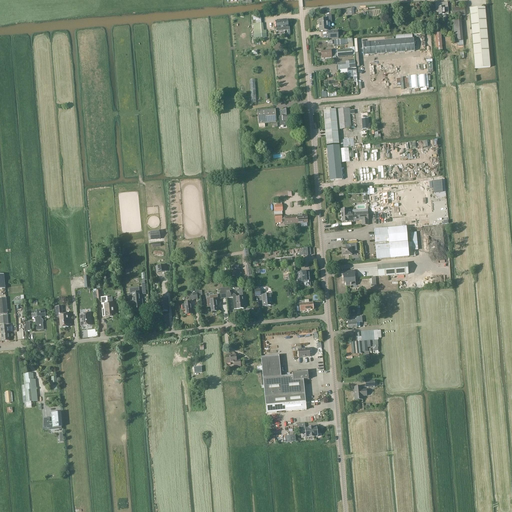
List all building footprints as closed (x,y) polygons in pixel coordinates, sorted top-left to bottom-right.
[(449,14),(448,3),(435,4),(436,12),(438,11),(439,15),(449,14)] [(453,16),(465,15),(464,7),(452,8),(453,16)] [(475,69),(490,68),(485,8),(470,9),(475,69)] [(328,30),(328,23),(332,23),(331,16),(326,16),(326,19),(319,20),(320,31),(328,30)] [(288,26),(288,20),(282,20),(282,31),(290,30),(289,26),(288,26)] [(461,21),(453,21),(455,41),(456,41),(459,41),(459,45),(463,45),(463,41),(461,21)] [(254,39),(267,38),(266,30),(263,30),(263,24),(253,24),(254,39)] [(364,55),(368,54),(415,51),(414,38),(363,42),(364,55)] [(351,49),(338,50),(339,56),(352,56),(352,55),(355,55),(354,47),(350,47),(351,49)] [(331,52),(331,50),(322,51),(322,58),(336,57),(335,52),(331,52)] [(357,77),(356,62),(338,64),(338,70),(347,69),(348,77),(357,77)] [(351,128),(349,108),(324,111),(327,145),(339,144),(336,114),(338,114),(339,129),(351,128)] [(275,109),(257,110),(258,124),(259,124),(259,127),(265,126),(265,123),(274,123),(276,123),(275,109)] [(287,115),(286,109),(282,110),(280,111),(280,116),(279,116),(280,124),(284,124),(284,122),(291,121),(292,120),(291,114),(287,115)] [(339,146),(327,147),(331,181),(342,179),(341,162),(339,149),(339,146)] [(441,181),(432,182),(433,194),(442,193),(441,181)] [(275,205),(274,206),(275,220),(282,219),(281,211),(283,210),(282,204),(275,205)] [(347,210),(342,210),(342,222),(350,221),(361,220),(361,225),(368,225),(368,223),(367,212),(347,214),(347,210)] [(285,219),(282,220),(282,223),(285,222),(285,224),(302,223),(307,223),(306,215),(305,215),(302,215),(285,216),(285,219)] [(406,228),(375,230),(377,260),(409,258),(409,257),(413,257),(412,242),(407,242),(406,228)] [(159,232),(150,233),(150,240),(160,239),(159,232)] [(348,249),(341,249),(342,256),(352,255),(351,249),(356,248),(356,244),(347,245),(348,249)] [(293,264),(292,258),(281,259),(281,265),(292,264),(293,273),(294,273),(295,280),(298,280),(298,279),(300,279),(301,283),(310,282),(309,272),(300,273),(300,274),(298,274),(298,273),(297,273),(297,264),(296,263),(293,264)] [(378,277),(398,275),(408,274),(407,263),(378,266),(378,277)] [(234,280),(240,279),(239,269),(241,269),(240,265),(233,266),(234,280)] [(354,274),(356,274),(356,271),(354,272),(354,271),(345,272),(345,275),(343,275),(344,283),(346,283),(347,287),(352,286),(351,285),(355,285),(354,274)] [(230,293),(230,287),(220,288),(221,298),(233,297),(234,302),(234,309),(237,309),(243,308),(242,301),(244,301),(243,296),(237,297),(237,296),(236,296),(236,295),(235,295),(235,294),(234,294),(233,293),(232,293),(231,293),(230,293)] [(139,288),(130,289),(130,294),(132,294),(133,300),(133,301),(132,301),(131,301),(131,304),(133,304),(134,309),(141,308),(140,304),(143,304),(142,295),(139,296),(139,293),(140,293),(139,288)] [(199,291),(190,292),(190,293),(190,300),(197,299),(197,298),(200,298),(200,297),(202,297),(202,291),(199,291)] [(210,298),(206,298),(207,308),(211,307),(211,312),(217,311),(216,300),(218,300),(217,295),(209,296),(210,298)] [(108,297),(101,297),(102,304),(104,304),(104,309),(102,309),(103,316),(105,316),(105,317),(114,316),(113,303),(109,304),(108,297)] [(191,314),(190,302),(184,303),(185,305),(182,305),(182,309),(185,309),(186,314),(191,314)] [(304,303),(299,303),(300,312),(300,311),(305,311),(305,310),(313,309),(313,303),(309,303),(305,304),(304,303)] [(62,315),(61,306),(55,307),(56,317),(59,317),(60,328),(68,327),(68,324),(71,324),(70,319),(67,319),(67,314),(62,315)] [(40,312),(40,311),(34,311),(35,313),(31,313),(31,317),(35,317),(36,330),(43,329),(42,319),(41,317),(45,317),(45,311),(40,312)] [(90,320),(89,318),(90,318),(89,313),(80,314),(80,318),(81,318),(81,321),(81,326),(90,325),(90,320)] [(0,324),(9,324),(8,315),(0,315),(0,324)] [(352,315),(347,315),(348,329),(349,329),(357,328),(360,327),(359,323),(363,323),(362,316),(356,317),(356,319),(356,320),(352,320),(352,315)] [(9,341),(8,326),(0,326),(1,342),(9,341)] [(358,341),(351,342),(352,354),(362,354),(362,352),(368,352),(368,346),(367,341),(368,341),(373,341),(378,340),(379,340),(379,338),(381,338),(382,338),(381,330),(379,331),(368,331),(362,332),(357,332),(358,341)] [(301,349),(301,346),(295,347),(295,351),(298,351),(299,358),(310,357),(309,349),(301,349)] [(236,360),(236,354),(226,355),(227,364),(234,363),(235,367),(240,366),(240,360),(236,360)] [(261,358),(262,366),(262,370),(265,400),(267,400),(267,398),(305,394),(303,380),(309,379),(308,371),(292,373),(293,376),(281,377),(279,356),(261,358)] [(23,402),(38,401),(36,389),(35,379),(34,380),(33,373),(23,374),(24,385),(22,386),(23,402)] [(361,387),(354,387),(355,400),(363,400),(362,396),(365,396),(365,390),(362,390),(361,387)] [(265,400),(266,406),(306,402),(305,394),(267,398),(267,400),(265,400)] [(306,402),(266,406),(266,414),(276,413),(276,411),(287,410),(287,412),(306,410),(306,402)] [(53,429),(61,429),(60,413),(52,414),(53,422),(49,422),(50,419),(44,418),(43,428),(49,429),(49,427),(53,427),(53,429)] [(301,427),(302,433),(306,432),(307,438),(318,437),(317,427),(306,428),(305,427),(301,427)]
